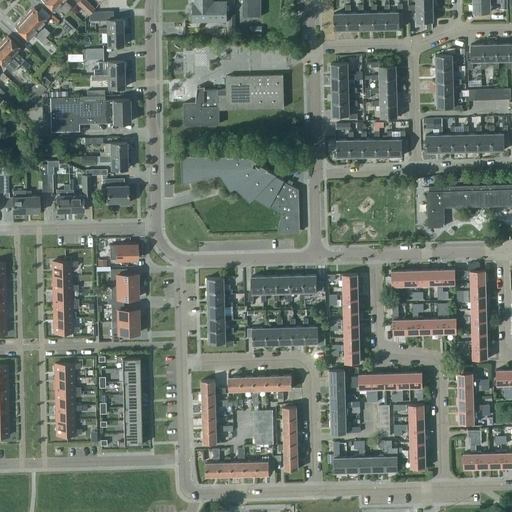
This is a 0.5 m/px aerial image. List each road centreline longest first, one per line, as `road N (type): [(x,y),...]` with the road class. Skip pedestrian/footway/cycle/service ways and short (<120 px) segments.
road 1 (residential): [(445,490),(441,370),(428,361),(380,360),(376,254)]
road 2 (residential): [(315,493),(311,375),(299,363),(183,364)]
road 3 (unclassified): [(154,227),(153,0)]
road 4 (residential): [(0,466),(184,460)]
road 5 (residential): [(0,352),(182,344)]
road 6 (residential): [(0,231),(154,227)]
road 7 (unclassified): [(179,260),(316,257)]
road 8 (residential): [(445,490),(315,493)]
road 9 (residential): [(317,175),(313,46)]
road 10 (unclassified): [(376,254),(504,250)]
road 11 (residential): [(315,493),(194,497)]
